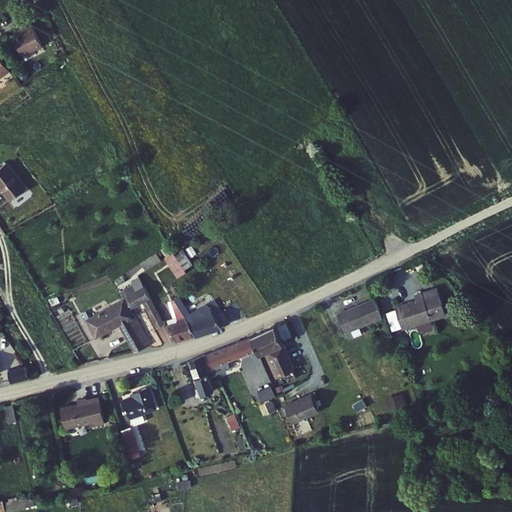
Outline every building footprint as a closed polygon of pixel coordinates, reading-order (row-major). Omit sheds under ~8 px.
[(35,35),(22,41),(32,62),(52,51),(40,28),(33,32),(35,35)] [(17,166),(0,178),(0,181),(7,191),(9,189),(20,204),(36,191),(17,166)] [(165,256),(173,273),(190,266),(183,249),(165,256)] [(158,253),(141,261),(144,268),(161,260),(158,253)] [(151,281),(131,292),(139,306),(153,299),(168,326),(175,322),(151,281)] [(406,299),(414,320),(442,310),(432,284),(425,287),(427,293),(415,298),(414,296),(406,299)] [(125,318),(142,346),(158,337),(139,306),(131,292),(130,290),(93,312),(104,330),(125,318)] [(386,292),(371,297),(378,316),(394,310),(386,292)] [(348,305),(355,325),(378,316),(371,297),(348,305)] [(205,315),(197,319),(206,333),(233,326),(217,302),(202,308),(205,315)] [(181,324),(188,338),(206,333),(197,319),(181,324)] [(267,331),(215,346),(227,374),(244,367),(239,355),(272,347),(274,351),(280,348),(291,373),(307,368),(286,322),(267,331)] [(16,370),(20,385),(39,380),(34,364),(22,346),(16,351),(25,367),(16,370)] [(196,352),(217,399),(228,395),(221,379),(228,376),(227,374),(215,346),(196,352)] [(207,393),(211,402),(217,399),(196,352),(194,353),(211,391),(207,393)] [(137,401),(142,419),(155,415),(153,407),(167,403),(161,381),(143,385),(144,389),(132,392),(134,402),(137,401)] [(297,397),(304,412),(332,400),(325,385),(297,397)] [(416,385),(406,389),(411,399),(420,396),(416,385)] [(72,404),(76,424),(103,417),(104,421),(116,418),(110,391),(98,394),(97,393),(88,395),(89,400),(72,404)] [(387,396),(391,410),(407,406),(404,392),(387,396)] [(13,404),(17,419),(25,417),(22,402),(13,404)] [(235,412),(227,416),(232,428),(240,425),(235,412)] [(127,419),(133,444),(143,441),(136,417),(127,419)] [(69,488),(71,496),(84,494),(82,486),(69,488)] [(16,497),(0,500),(0,511),(13,511),(36,507),(33,496),(17,500),(16,497)]
